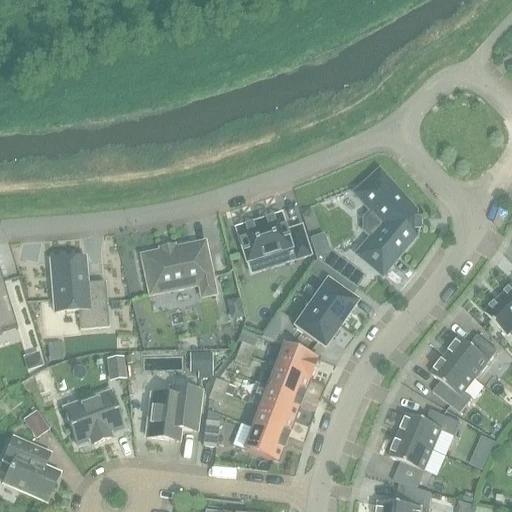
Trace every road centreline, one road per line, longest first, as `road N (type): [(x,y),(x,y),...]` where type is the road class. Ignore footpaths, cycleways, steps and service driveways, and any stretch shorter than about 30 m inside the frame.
road 1 (residential): [(389,133),(180,213),(0,234)]
road 2 (residential): [(320,497),(359,379),(474,218)]
road 3 (residential): [(320,497),(155,479),(128,491)]
road 4 (residential): [(511,114),(470,69),(389,133)]
road 5 (residential): [(474,218),(389,133)]
